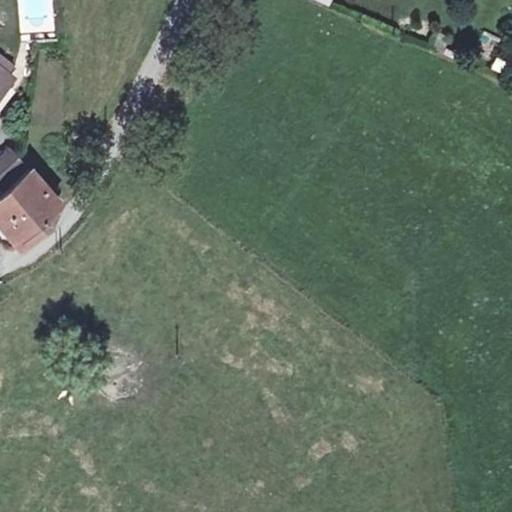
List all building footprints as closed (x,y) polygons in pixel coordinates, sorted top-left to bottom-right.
[(0,55),(0,68),(7,74),(13,66),(0,55)] [(0,86),(9,75),(7,74),(0,68),(0,86)] [(0,185),(24,164),(9,153),(0,160),(0,185)] [(28,169),(0,194),(0,216),(18,239),(20,241),(44,222),(55,200),(50,194),(44,187),(28,169)] [(0,216),(0,227),(13,243),(18,239),(0,216)]
